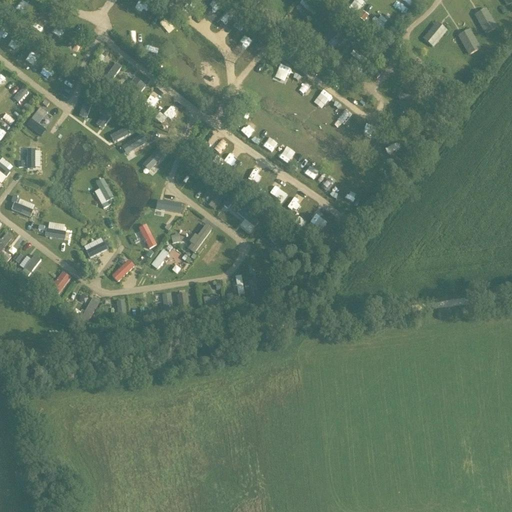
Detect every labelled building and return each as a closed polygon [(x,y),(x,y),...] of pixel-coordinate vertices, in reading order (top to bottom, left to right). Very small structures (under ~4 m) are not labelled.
[(486,9),(475,14),(486,34),(497,28),(486,9)] [(226,41),(232,45),(240,34),(233,30),(226,41)] [(459,35),(471,55),(481,50),(469,30),(459,35)] [(98,75),(109,84),(123,67),(111,58),(98,75)] [(203,77),(197,84),(213,98),(219,91),(203,77)] [(141,96),(146,84),(133,80),(129,92),(141,96)] [(82,109),(79,116),(87,119),(90,112),(82,109)] [(35,128),(31,134),(38,139),(43,133),(35,128)] [(125,129),(111,136),(115,144),(129,136),(125,129)] [(268,143),(277,146),(280,138),(271,135),(268,143)] [(143,137),(122,146),(126,154),(146,146),(143,137)] [(212,155),(219,146),(213,140),(205,149),(212,155)] [(289,146),(283,155),(292,161),(298,152),(289,146)] [(41,169),(41,151),(27,151),(27,169),(41,169)] [(143,166),(150,172),(160,159),(152,154),(143,166)] [(0,160),(0,183),(1,185),(12,173),(7,169),(11,164),(3,157),(0,160)] [(95,193),(102,205),(115,198),(105,179),(96,184),(99,191),(95,193)] [(343,200),(351,206),(358,198),(350,192),(343,200)] [(296,213),(302,206),(289,196),(279,209),(288,215),(292,210),(296,213)] [(11,212),(32,217),(35,204),(14,199),(11,212)] [(157,202),(157,212),(181,214),(182,204),(157,202)] [(47,239),(72,240),(73,226),(48,225),(47,239)] [(148,225),(139,229),(149,250),(158,246),(148,225)] [(206,225),(197,237),(187,230),(181,238),(191,244),(187,249),(195,255),(213,229),(206,225)] [(174,244),(182,241),(180,234),(172,237),(174,244)] [(84,247),(89,259),(108,252),(103,240),(84,247)] [(158,270),(170,255),(163,251),(152,266),(158,270)] [(36,255),(32,260),(28,257),(18,270),(28,278),(42,260),(36,255)] [(129,260),(112,277),(119,284),(135,267),(129,260)] [(243,276),(236,277),(239,296),(245,295),(243,276)] [(127,320),(126,302),(112,303),(113,321),(127,320)]
